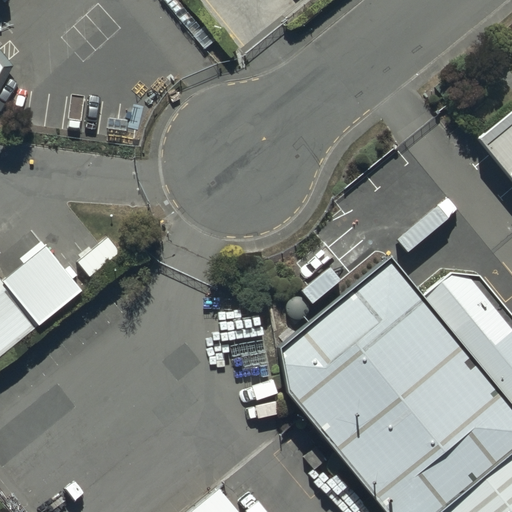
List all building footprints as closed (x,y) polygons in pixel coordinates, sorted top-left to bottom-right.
[(511,113),(479,139),(511,180),(511,113)] [(437,296),(382,226),(251,329),(392,508),(511,414),(511,312),(475,266),(437,296)] [(50,267),(23,235),(10,246),(28,266),(12,280),(38,311),(53,299),(36,279),(50,267)] [(0,315),(16,303),(0,281),(0,315)] [(239,511),(205,468),(149,511),(239,511)]
